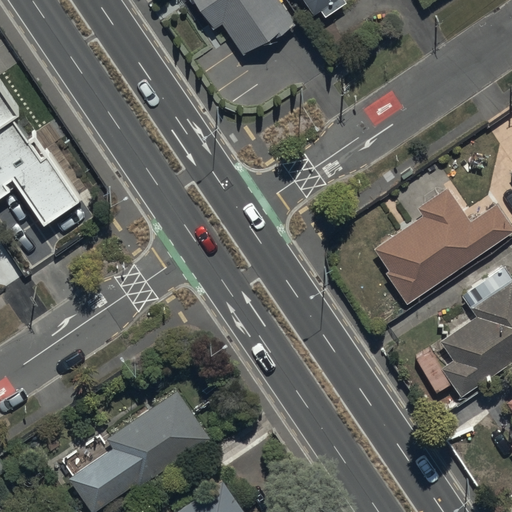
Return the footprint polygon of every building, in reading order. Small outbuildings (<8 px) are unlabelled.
[(195,0),(197,2),(199,1),(216,26),(222,21),(242,51),(268,34),(269,36),(293,20),(279,0),(195,0)] [(307,0),(315,10),(321,6),(327,13),(345,0),(307,0)] [(0,197),(21,183),(45,219),(79,197),(50,152),(42,157),(0,93),(0,197)] [(407,299),(511,228),(511,223),(496,199),(470,217),(446,182),(417,202),(423,211),(375,244),(390,266),(387,269),(407,299)] [(511,357),(511,271),(505,262),(462,291),(476,313),(439,338),(452,358),(442,364),(461,392),(511,357)] [(138,482),(210,433),(179,387),(107,435),(113,443),(69,473),(94,509),(137,480),(138,482)] [(248,511),(223,475),(170,511),(248,511)]
